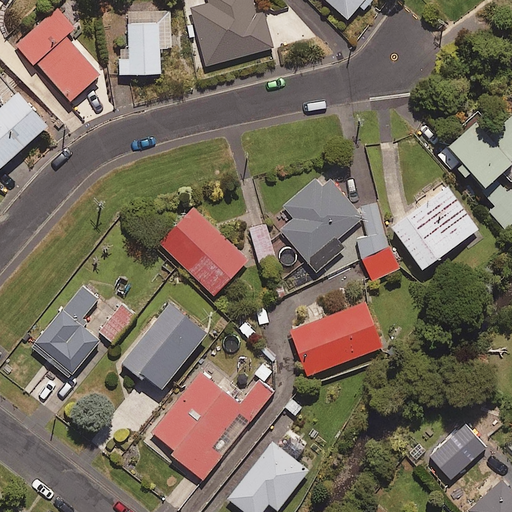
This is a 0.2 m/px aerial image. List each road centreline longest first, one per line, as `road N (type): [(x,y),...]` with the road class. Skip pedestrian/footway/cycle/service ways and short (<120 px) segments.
road 1 (residential): [(0,248),(55,183),(111,140),(354,76),(422,23)]
road 2 (residential): [(0,436),(101,511)]
